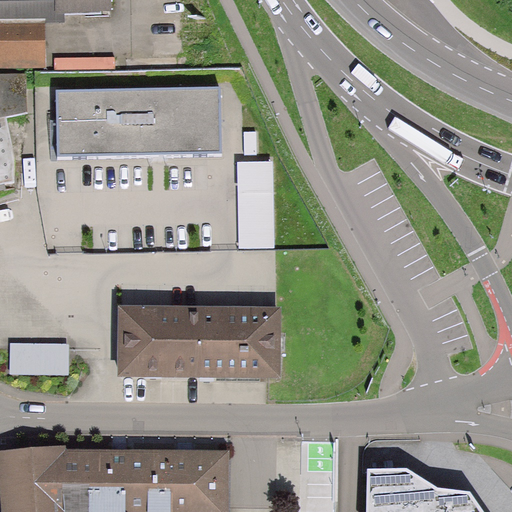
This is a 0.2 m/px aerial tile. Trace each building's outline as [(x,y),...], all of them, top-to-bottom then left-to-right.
[(53,0),(0,0),(0,58),(42,58),(41,18),(62,18),(61,2),(53,2),(53,0)] [(95,71),(94,61),(58,63),(59,73),(95,71)] [(25,105),(25,77),(25,67),(0,66),(0,113),(26,110),(25,105)] [(60,159),(220,157),(219,94),(59,96),(60,159)] [(0,180),(14,179),(11,152),(0,153),(0,180)] [(277,164),(242,164),(242,251),(277,251),(277,164)] [(276,305),(187,305),(119,304),(119,371),(276,372),(276,305)] [(65,342),(8,342),(8,369),(65,369),(65,342)] [(60,438),(0,442),(0,511),(65,511),(65,510),(60,450),(60,438)] [(332,443),(303,443),(302,498),(331,499),(332,443)] [(65,510),(143,510),(143,450),(60,450),(65,510)] [(224,450),(143,450),(143,510),(224,511),(224,450)] [(408,473),(368,473),(366,511),(479,511),(468,496),(436,491),(408,473)]
